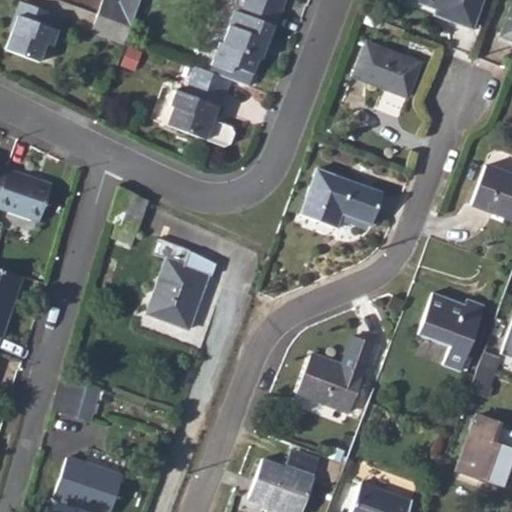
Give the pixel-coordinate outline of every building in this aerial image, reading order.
[(110,0),(101,0),(96,13),(128,25),(137,0),(117,0),(116,2),(110,0)] [(223,43),(214,65),(228,70),(230,66),(250,72),(256,57),(258,58),(269,25),(273,26),(277,13),(242,0),(238,13),(230,10),(224,26),(231,28),(224,44),(223,43)] [(242,0),(277,13),(281,0),(242,0)] [(399,0),(432,11),(429,17),(467,30),(477,0),(399,0)] [(511,0),(499,37),(511,41),(511,0)] [(16,16),(4,48),(37,61),(44,43),(51,45),(56,30),(49,28),(54,14),(18,2),(14,15),(16,16)] [(96,13),(90,31),(121,43),(123,40),(128,25),(96,13)] [(361,46),(349,80),(403,99),(415,65),(361,46)] [(214,65),(211,72),(226,78),(245,85),(250,72),(230,66),(228,70),(214,65)] [(211,72),(193,66),(182,94),(175,91),(169,107),(175,109),(168,127),(201,140),(219,147),(226,144),(229,134),(226,128),(208,120),(214,106),(215,107),(226,78),(211,72)] [(511,174),(482,163),(467,203),(511,219),(511,218),(511,174)] [(0,186),(0,206),(39,219),(52,181),(7,166),(0,186)] [(315,169),(298,215),(334,227),(339,215),(368,225),(380,193),(315,169)] [(114,186),(104,220),(112,223),(131,231),(144,201),(114,186)] [(131,231),(112,223),(107,236),(126,244),(131,231)] [(165,261),(145,316),(187,331),(206,277),(181,267),(187,252),(156,240),(151,257),(165,261)] [(0,270),(0,325),(17,277),(0,270)] [(430,291),(415,332),(448,344),(441,362),(459,368),(484,303),(466,296),(463,303),(430,291)] [(511,317),(499,353),(511,357),(511,317)] [(313,346),(298,385),(348,404),(374,335),(354,328),(343,357),(313,346)] [(482,351),(468,391),(483,397),(498,357),(482,351)] [(59,374),(49,408),(85,419),(97,388),(59,374)] [(474,415),(454,469),(506,489),(511,470),(511,432),(492,426),(493,422),(474,415)] [(264,454),(249,490),(297,507),(311,471),(264,454)] [(68,455),(56,495),(110,510),(123,471),(68,455)] [(363,472),(350,509),(358,511),(407,511),(415,491),(363,472)]
